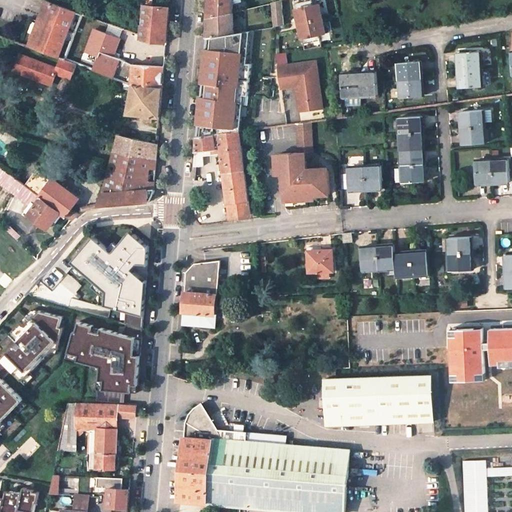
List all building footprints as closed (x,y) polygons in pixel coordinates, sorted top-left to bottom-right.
[(65,59),(73,40),(84,13),(49,0),(46,0),(29,46),(61,57),(65,59)] [(233,12),(233,0),(210,0),(210,5),(209,17),(233,12)] [(281,0),(273,2),(274,7),(275,20),(275,26),(285,24),(281,0)] [(311,0),(310,0),(294,4),(303,44),(320,40),(319,34),(325,33),(319,4),(312,6),(311,0)] [(142,25),(142,34),(142,37),(153,40),(167,41),(168,24),(170,7),(153,5),(144,5),(143,24),(142,25)] [(233,12),(209,17),(208,26),(207,38),(209,38),(233,33),(233,12)] [(251,30),(245,31),(242,61),(242,62),(248,63),(251,30)] [(228,64),(242,61),(245,31),(233,33),(209,38),(208,47),(206,48),(206,53),(205,59),(207,59),(206,65),(205,65),(205,67),(228,63),(228,64)] [(79,64),(82,65),(89,46),(73,40),(65,59),(79,64)] [(82,65),(105,74),(112,55),(89,46),(82,65)] [(459,52),(460,87),(482,86),(481,51),(459,52)] [(19,54),(13,70),(30,76),(31,74),(36,76),(35,78),(53,85),(57,73),(73,79),(79,64),(65,59),(61,57),(57,68),(19,54)] [(164,75),(165,66),(134,64),(121,58),(112,55),(105,74),(118,78),(133,83),(134,84),(163,86),(164,75)] [(279,66),(282,88),(296,86),(307,84),(310,109),(323,107),(316,60),(279,66)] [(399,62),(401,97),(424,95),(421,60),(399,62)] [(199,124),(236,121),(239,94),(244,95),(249,95),(252,63),(248,63),(242,62),(242,61),(228,64),(228,63),(205,67),(203,83),(205,83),(203,96),(202,96),(201,102),(199,124)] [(342,73),(343,96),(378,94),(377,71),(342,73)] [(162,101),(163,86),(134,84),(129,113),(160,115),(162,101)] [(307,84),(296,86),(299,110),(310,109),(307,84)] [(236,121),(199,124),(198,135),(240,130),(241,130),(244,95),(239,94),(236,121)] [(462,111),(464,144),(486,142),(484,110),(462,111)] [(400,117),(402,149),(403,181),(426,180),(424,148),(422,115),(400,117)] [(312,158),(309,120),(296,122),(298,151),(277,152),(274,155),(275,165),(280,165),(282,167),(283,172),(287,172),(288,179),(282,179),(282,192),(289,192),(289,196),(292,198),(305,198),(305,190),(311,190),(315,194),(329,193),(328,170),(325,167),(309,168),(309,169),(306,169),(305,159),(312,158)] [(240,130),(198,135),(195,165),(203,165),(203,155),(215,154),(215,152),(222,151),(230,216),(250,213),(240,130)] [(119,135),(114,152),(156,160),(158,144),(125,136),(119,135)] [(155,174),(156,160),(114,152),(112,159),(111,163),(100,205),(149,201),(154,192),(155,174)] [(476,160),(477,183),(510,181),(509,159),(476,160)] [(349,167),(350,189),(383,187),(382,165),(349,167)] [(0,183),(3,185),(14,193),(25,201),(33,190),(25,184),(0,166),(0,183)] [(61,211),(72,220),(78,214),(71,209),(79,199),(37,168),(25,184),(33,190),(39,195),(61,211)] [(305,190),(305,198),(315,197),(315,194),(311,190),(305,190)] [(29,215),(48,228),(61,211),(39,195),(37,198),(40,200),(36,205),(32,202),(23,215),(26,218),(29,215)] [(45,232),(48,228),(29,215),(26,218),(45,232)] [(109,221),(108,234),(120,233),(151,236),(152,229),(153,219),(123,219),(109,221)] [(94,224),(89,225),(91,232),(101,230),(101,223),(94,224)] [(344,243),(353,242),(352,232),(343,233),(344,243)] [(151,246),(151,236),(120,233),(119,248),(150,251),(151,246)] [(473,269),(471,237),(449,237),(450,270),(473,269)] [(428,250),(395,252),(394,244),(362,247),(363,269),(396,267),(397,275),(430,272),(428,250)] [(103,260),(118,262),(119,248),(104,246),(103,260)] [(309,251),(310,270),(333,269),(332,249),(309,251)] [(98,271),(102,260),(89,257),(86,268),(98,271)] [(58,259),(46,273),(51,277),(62,263),(58,259)] [(220,260),(194,263),(187,271),(185,294),(182,323),(215,325),(220,260)] [(0,343),(0,344),(3,348),(0,350),(0,358),(1,360),(11,370),(22,380),(30,372),(46,356),(43,354),(50,347),(58,349),(64,327),(60,326),(63,317),(40,310),(30,320),(25,325),(22,321),(0,343)] [(25,325),(30,320),(26,316),(21,321),(22,321),(25,325)] [(93,365),(101,367),(101,369),(100,380),(105,380),(104,390),(133,392),(133,385),(139,385),(141,362),(144,329),(127,324),(124,334),(102,328),(101,332),(93,330),(94,326),(79,322),(77,331),(75,331),(69,352),(80,355),(78,360),(93,365)] [(511,362),(511,325),(489,326),(450,327),(452,379),(490,378),(490,363),(511,362)] [(43,354),(46,356),(48,358),(52,353),(56,354),(58,349),(50,347),(43,354)] [(80,355),(69,352),(68,357),(78,360),(80,355)] [(0,360),(0,376),(2,379),(11,370),(1,360),(0,360)] [(30,372),(22,380),(26,384),(34,377),(30,372)] [(434,420),(432,375),(326,379),(327,424),(434,420)] [(0,422),(2,421),(15,407),(23,400),(2,379),(0,376),(0,422)] [(23,400),(15,407),(20,412),(27,404),(23,400)] [(324,511),(345,511),(350,449),(267,443),(246,441),(247,432),(218,429),(202,403),(197,406),(194,410),(190,414),(188,422),(186,435),(213,438),(207,502),(237,504),(324,511)] [(91,452),(98,452),(117,453),(119,417),(137,418),(137,406),(117,405),(68,404),(58,451),(75,451),(77,451),(78,429),(98,429),(98,433),(92,433),(91,452)] [(246,441),(267,443),(267,433),(247,432),(246,441)] [(213,438),(186,435),(183,464),(180,500),(207,502),(213,438)] [(97,467),(97,470),(116,470),(116,468),(119,468),(119,462),(120,457),(117,457),(117,453),(98,452),(97,467)] [(488,511),(487,475),(486,466),(486,458),(463,459),(465,511),(488,511)] [(511,465),(486,466),(487,475),(511,474),(511,465)] [(59,475),(54,475),(50,493),(57,493),(59,475)] [(124,477),(99,476),(98,487),(111,488),(109,503),(114,504),(114,506),(113,511),(125,511),(128,511),(130,499),(131,486),(124,486),(124,477)] [(24,487),(23,493),(20,505),(35,509),(38,498),(39,498),(40,492),(35,491),(35,490),(24,487)] [(5,499),(2,511),(4,511),(18,511),(20,505),(23,493),(12,490),(12,492),(6,491),(5,499)] [(87,511),(89,496),(76,495),(75,511),(63,510),(62,511),(87,511)]
